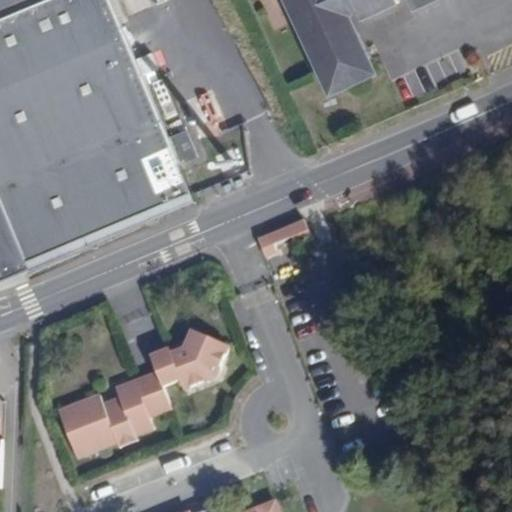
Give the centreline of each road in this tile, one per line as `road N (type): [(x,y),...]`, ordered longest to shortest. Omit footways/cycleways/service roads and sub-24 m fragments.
road 1 (tertiary): [(310,187),(31,303)]
road 2 (tertiary): [(310,187),(511,101)]
